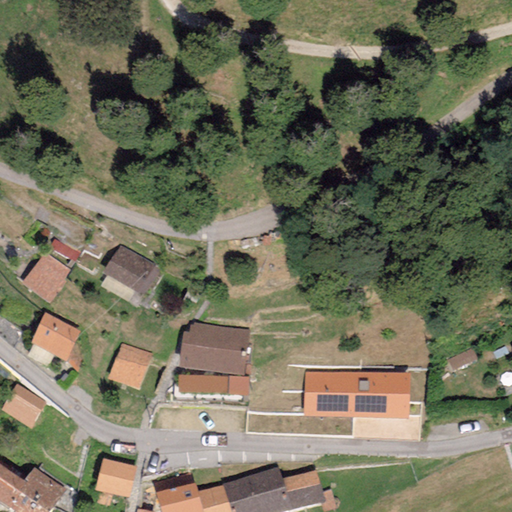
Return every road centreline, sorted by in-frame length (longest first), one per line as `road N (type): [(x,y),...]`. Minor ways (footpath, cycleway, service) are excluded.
road 1 (unclassified): [(0,348),(93,426),(145,443),(414,449),(511,437)]
road 2 (track): [(168,0),(192,22),(219,31),(342,52),(425,48),(511,27)]
road 3 (unclassified): [(307,205),(233,230),(166,230),(0,169)]
road 4 (track): [(511,78),(425,143),(307,205)]
